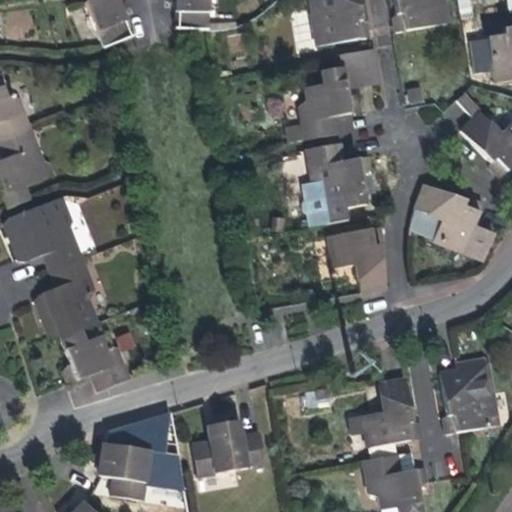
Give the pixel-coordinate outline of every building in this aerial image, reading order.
[(91,0),(84,3),(103,48),(131,37),(123,17),(116,0),(91,0)] [(174,27),(207,29),(208,0),(175,0),(176,3),(174,27)] [(357,0),(308,0),(316,46),(369,38),(366,24),(361,20),(358,5),(357,0)] [(392,0),(395,14),(391,17),(394,32),(447,24),(443,0),(392,0)] [(511,27),(502,29),(498,24),(484,27),(493,80),(511,77),(511,27)] [(339,56),(341,69),(345,88),(380,82),(373,50),(339,56)] [(347,97),(345,88),(341,69),(320,73),(321,85),(303,88),(305,102),(298,107),(303,140),(338,134),(336,117),(350,115),(361,113),(358,101),(350,96),(347,97)] [(0,123),(22,115),(16,101),(6,98),(1,87),(0,87),(0,123)] [(498,179),(511,167),(511,165),(511,121),(498,134),(479,114),(459,131),(476,149),(489,164),(488,168),(498,179)] [(22,115),(0,123),(0,142),(28,131),(22,115)] [(352,121),(350,115),(336,117),(338,134),(353,131),(352,121)] [(0,142),(0,154),(3,161),(36,148),(28,131),(0,142)] [(355,142),(340,144),(343,162),(358,159),(355,142)] [(371,177),(368,157),(358,159),(343,162),(340,144),(305,150),(311,182),(300,184),(303,200),(299,204),(301,213),(306,215),(308,228),(346,221),(343,208),(365,205),(363,196),(374,194),(371,177)] [(0,162),(0,190),(7,209),(27,201),(23,189),(41,182),(35,170),(41,162),(36,148),(3,161),(0,162)] [(49,165),(41,162),(35,170),(41,182),(54,177),(49,165)] [(423,185),(413,210),(408,230),(433,239),(432,241),(464,254),(465,251),(486,260),(504,232),(475,221),(481,204),(468,199),(464,202),(452,197),(423,185)] [(41,257),(74,244),(68,229),(58,226),(54,216),(36,222),(31,210),(10,218),(21,248),(12,252),(16,263),(24,264),(41,257)] [(66,211),(54,216),(58,226),(68,229),(71,222),(66,211)] [(9,244),(12,252),(21,248),(10,218),(1,225),(9,244)] [(355,265),(360,293),(385,289),(381,260),(378,246),(382,241),(380,227),(328,237),(333,269),(355,265)] [(74,244),(41,257),(48,274),(80,261),(74,244)] [(465,251),(464,254),(484,263),(486,260),(465,251)] [(48,274),(54,289),(87,277),(80,261),(48,274)] [(87,277),(54,289),(40,295),(32,302),(35,311),(37,317),(48,312),(59,339),(80,331),(96,325),(86,299),(92,292),(87,277)] [(48,344),(59,339),(48,312),(37,317),(48,344)] [(59,339),(69,366),(76,382),(90,377),(122,366),(116,351),(106,348),(101,336),(84,342),(80,331),(59,339)] [(458,371),(457,371),(439,374),(443,395),(447,419),(442,419),(444,436),(497,427),(485,360),(457,365),(458,371)] [(76,382),(69,366),(65,367),(60,374),(63,380),(65,386),(76,382)] [(122,366),(90,377),(96,392),(127,379),(122,366)] [(405,380),(378,384),(383,414),(361,417),(367,449),(418,441),(416,424),(412,424),(409,407),(405,380)] [(196,478),(263,467),(258,434),(242,437),(240,425),(230,426),(228,416),(221,417),(214,418),(216,429),(204,431),(206,443),(190,446),(196,478)] [(111,479),(145,484),(150,452),(102,445),(100,456),(99,467),(98,471),(97,477),(111,479)] [(95,467),(99,467),(100,456),(95,455),(92,456),(91,463),(95,467)] [(395,456),(362,462),(368,495),(377,499),(379,511),(397,508),(397,511),(420,511),(417,489),(422,488),(426,483),(424,468),(412,471),(399,473),(395,456)] [(142,502),(145,484),(111,479),(108,497),(142,502)]
